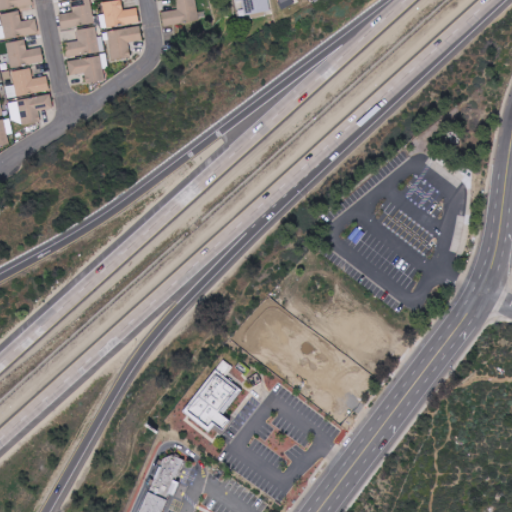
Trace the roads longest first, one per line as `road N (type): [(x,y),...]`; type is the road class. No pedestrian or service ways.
road 1 (motorway): [(414,0),(0,368)]
road 2 (motorway): [(403,0),(79,232),(0,277)]
road 3 (motorway): [(47,511),(130,371),(333,139)]
road 4 (motorway): [(0,441),(333,139)]
road 5 (residential): [(509,156),(492,265),(383,429)]
road 6 (motorway): [(333,139),(488,0)]
road 7 (residential): [(153,0),(162,68),(78,131)]
road 8 (residential): [(78,131),(50,0)]
